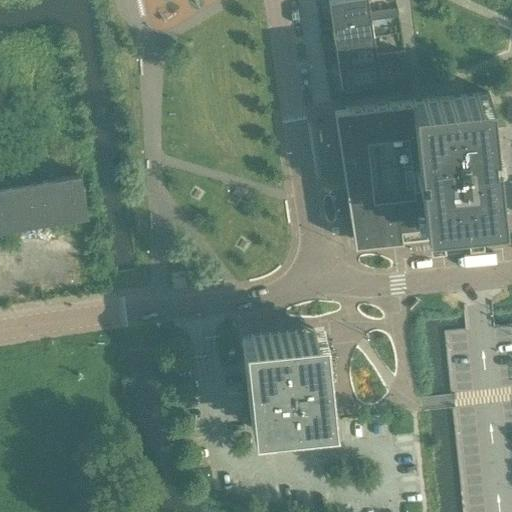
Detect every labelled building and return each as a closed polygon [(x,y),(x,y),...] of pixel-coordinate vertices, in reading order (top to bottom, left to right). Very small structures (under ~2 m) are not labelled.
[(367,0),(327,0),(331,22),(369,16),(369,12),(367,0)] [(395,8),(381,10),(383,18),(396,16),(395,8)] [(369,16),(331,22),(334,43),(373,37),(370,20),(383,18),(381,10),(369,12),(369,16)] [(373,37),(334,43),(338,64),(376,59),(377,63),(389,61),(388,53),(375,55),(373,37)] [(401,51),(388,53),(389,61),(402,59),(401,51)] [(376,59),(338,64),(341,87),(379,81),(377,63),(376,59)] [(412,99),(333,107),(353,243),(402,238),(504,227),(502,207),(488,91),(412,99)] [(0,230),(87,216),(80,175),(0,187),(0,230)] [(323,328),(241,336),(249,418),(250,418),(251,428),(260,427),(323,420),(332,419),(331,410),(332,410),(323,328)]
